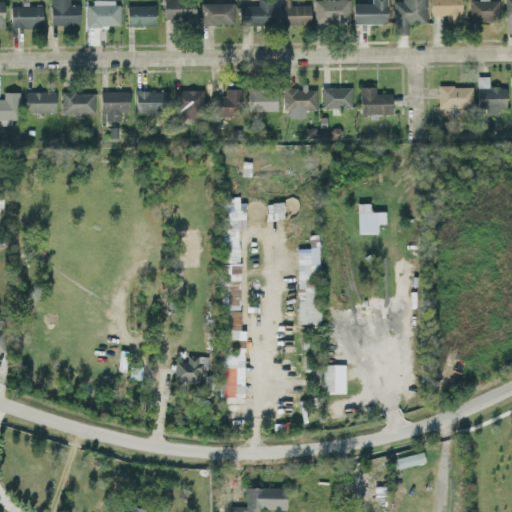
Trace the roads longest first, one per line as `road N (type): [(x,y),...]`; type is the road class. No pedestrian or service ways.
road 1 (residential): [(511,383),(438,418),(286,452),(167,447),(0,400)]
road 2 (residential): [(463,54),(0,59)]
